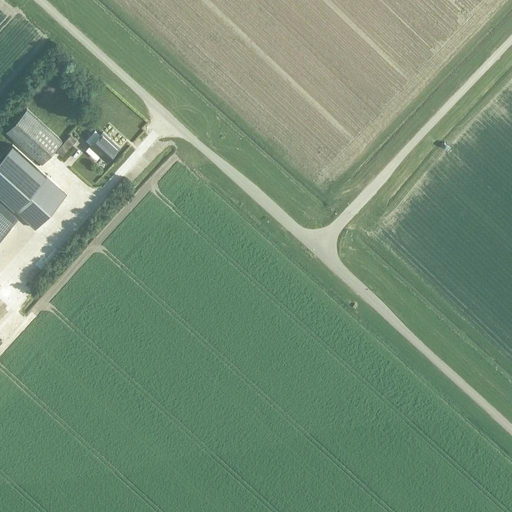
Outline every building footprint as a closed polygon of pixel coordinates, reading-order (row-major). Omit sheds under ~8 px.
[(6,132),(42,164),(62,142),(26,109),(6,132)] [(90,146),(106,161),(119,147),(103,132),(90,146)] [(63,143),(69,148),(76,141),(70,136),(63,143)] [(0,158),(0,196),(35,228),(66,194),(12,145),(0,158)] [(69,166),(75,157),(68,153),(62,161),(69,166)] [(0,236),(11,225),(0,215),(0,236)]
